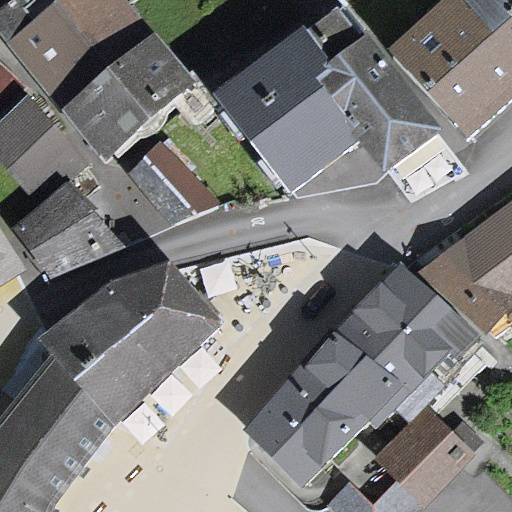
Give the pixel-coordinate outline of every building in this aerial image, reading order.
[(0,24),(13,40),(55,93),(66,106),(107,153),(192,79),(152,32),(123,0),(19,0),(0,15),(0,24)] [(511,0),(454,0),(462,9),(405,60),(473,138),(511,103),(511,0)] [(366,45),(345,18),(313,44),(232,106),(303,197),(363,150),(369,145),(395,178),(411,165),(441,142),(374,55),(368,48),(366,45)] [(29,101),(0,126),(0,155),(39,200),(83,161),(45,118),(29,101)] [(173,221),(213,203),(163,144),(131,171),(173,221)] [(70,186),(21,229),(52,270),(119,243),(70,186)] [(511,302),(511,206),(425,272),(486,322),(511,302)] [(0,251),(0,281),(13,274),(0,251)] [(275,398),(246,429),(302,482),(380,410),(406,385),(411,390),(468,332),(400,267),(393,275),(368,301),(341,328),(275,398)] [(124,425),(223,340),(227,332),(203,303),(179,274),(117,297),(112,301),(49,348),(61,365),(44,389),(0,447),(0,511),(67,511),(87,481),(124,425)] [(429,412),(384,458),(404,477),(373,507),(349,483),(328,503),(336,511),(411,511),(426,498),(435,489),(471,451),(429,412)]
